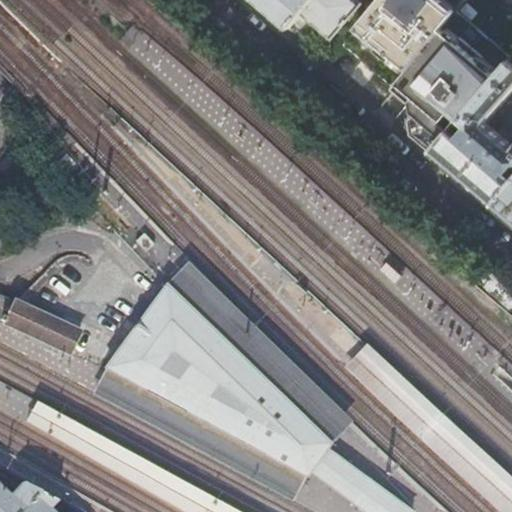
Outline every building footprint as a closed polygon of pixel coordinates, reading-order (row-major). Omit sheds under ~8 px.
[(256,0),(288,27),(311,0),(256,0)] [(361,0),(311,0),(288,27),(303,40),(316,24),(331,37),(362,0),(361,0)] [(511,0),(376,0),(343,44),(394,84),(454,7),(459,0),(511,0)] [(511,0),(503,0),(488,18),(504,31),(500,37),(511,46),(511,0)] [(405,127),(432,149),(510,58),(511,55),(454,7),(394,84),(418,104),(406,118),(407,125),(405,127)] [(504,31),(488,18),(484,23),(500,37),(504,31)] [(494,202),(511,181),(511,59),(510,58),(432,149),(494,202)] [(511,181),(494,202),(511,217),(511,181)] [(230,350),(335,443),(353,424),(262,332),(190,260),(165,285),(230,350)] [(511,289),(509,287),(486,267),(475,282),(503,308),(511,316),(511,289)] [(230,350),(165,285),(131,326),(97,368),(106,372),(308,478),(309,479),(313,472),(329,451),(335,443),(230,350)] [(81,332),(18,303),(7,325),(71,355),(81,332)] [(448,419),(368,342),(342,366),(422,442),(498,511),(511,511),(511,476),(490,456),(448,419)] [(295,502),(308,478),(106,372),(94,393),(163,431),(295,502)] [(180,511),(241,511),(31,398),(18,420),(180,511)] [(376,485),(329,451),(313,472),(360,507),(366,511),(410,511),(411,511),(376,485)] [(0,511),(20,511),(40,491),(24,483),(10,497),(0,488),(0,511)] [(40,491),(20,511),(52,511),(49,509),(58,500),(40,491)]
